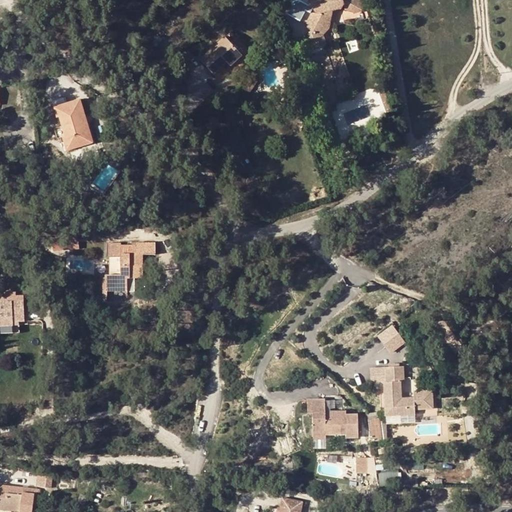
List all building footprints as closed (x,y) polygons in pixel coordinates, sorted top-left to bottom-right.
[(310,6),(311,8),(305,23),(306,27),(302,33),(306,47),(319,42),(313,25),(324,21),(322,15),(326,7),(328,7),(343,2),(345,7),(351,9),(360,6),(357,0),(307,0),(307,1),(307,3),(310,6)] [(324,21),(313,25),(319,42),(322,42),(319,32),(327,22),(328,7),(326,7),(322,15),(324,21)] [(355,25),(365,22),(362,14),(352,18),(355,25)] [(225,37),(237,51),(240,53),(246,48),(231,31),(225,37)] [(219,32),(212,39),(217,45),(225,37),(219,32)] [(213,74),(226,62),(237,51),(225,37),(217,45),(200,61),(213,74)] [(240,53),(237,51),(226,62),(230,66),(242,55),(240,53)] [(249,94),(260,79),(251,73),(241,89),(249,94)] [(85,117),(80,100),(55,107),(57,117),(60,117),(63,126),(66,136),(63,137),(67,150),(78,147),(76,141),(91,137),(87,125),(84,125),(82,117),(85,117)] [(63,137),(66,136),(63,126),(54,129),(58,139),(63,137)] [(91,137),(76,141),(78,147),(93,143),(91,137)] [(78,248),(77,234),(50,236),(51,250),(78,248)] [(137,246),(122,247),(122,276),(107,276),(108,287),(108,292),(128,292),(129,286),(136,286),(136,280),(144,279),(144,255),(156,255),(156,242),(137,242),(137,246)] [(20,269),(22,260),(16,258),(13,267),(20,269)] [(128,292),(108,292),(108,300),(129,301),(128,292)] [(0,335),(20,334),(19,327),(13,327),(14,323),(20,323),(26,322),(24,302),(23,297),(16,298),(15,294),(0,294),(0,335)] [(374,334),(388,352),(403,342),(389,323),(374,334)] [(384,369),(385,381),(403,380),(403,369),(384,369)] [(403,384),(403,380),(385,381),(381,382),(382,410),(388,410),(388,419),(409,419),(410,413),(427,414),(427,396),(409,396),(409,403),(400,403),(395,403),(395,398),(399,398),(399,384),(403,384)] [(322,432),(343,432),(340,411),(330,411),(329,415),(322,415),(322,411),(322,398),(305,397),(305,411),(311,411),(311,437),(322,437),(322,432)] [(340,411),(343,432),(349,433),(349,430),(354,429),(354,415),(344,414),(344,411),(340,411)] [(377,429),(376,418),(367,419),(368,429),(377,429)] [(377,429),(368,429),(370,442),(378,441),(377,429)] [(376,472),(375,456),(356,458),(357,473),(376,472)] [(380,481),(399,478),(398,470),(379,473),(380,481)] [(38,488),(52,490),(54,476),(40,475),(38,488)] [(7,500),(0,499),(0,510),(6,511),(7,507),(22,508),(21,511),(34,511),(36,496),(25,494),(25,489),(7,487),(7,495),(7,500)] [(300,511),(302,502),(300,502),(281,500),(279,511),(300,511)]
